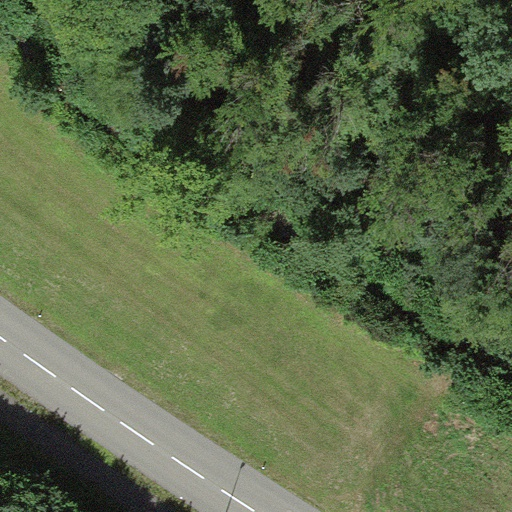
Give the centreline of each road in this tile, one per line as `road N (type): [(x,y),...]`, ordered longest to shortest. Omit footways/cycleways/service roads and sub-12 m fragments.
road 1 (tertiary): [(255,511),(0,330)]
road 2 (track): [(0,422),(143,511)]
